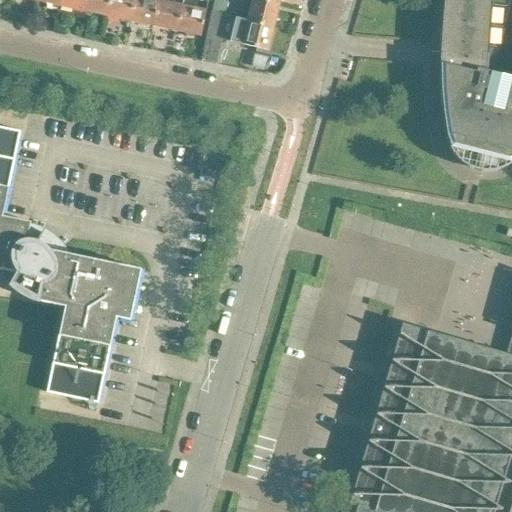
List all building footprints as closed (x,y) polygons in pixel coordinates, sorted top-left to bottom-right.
[(61,0),(60,8),(83,13),(86,0),(61,0)] [(110,0),(86,0),(83,13),(107,18),(110,0)] [(130,23),(135,0),(110,0),(107,18),(130,23)] [(154,28),(159,0),(135,0),(130,23),(154,28)] [(177,33),(183,0),(159,0),(154,28),(177,33)] [(201,38),(209,2),(197,0),(183,0),(177,33),(201,38)] [(225,17),(225,15),(228,3),(224,1),(224,0),(215,0),(212,14),(225,17)] [(274,28),(279,5),(258,0),(253,0),(248,21),(248,22),(274,28)] [(490,29),(492,8),(447,4),(446,21),(446,25),(490,29)] [(268,52),(274,28),(248,22),(248,21),(225,15),(225,17),(212,14),(207,39),(220,42),(221,41),(268,52)] [(488,50),(490,29),(446,25),(444,46),(488,50)] [(511,158),(511,75),(509,77),(501,109),(485,105),(493,73),(488,64),(488,50),(444,46),(443,65),(444,87),(446,110),(450,139),(452,146),(458,155),(501,166),(510,161),(511,158)] [(141,270),(70,255),(61,253),(53,244),(53,243),(53,242),(54,241),(54,240),(53,239),(53,238),(52,237),(51,236),(50,236),(49,236),(48,236),(47,236),(46,237),(46,238),(45,238),(37,235),(29,233),(28,234),(31,223),(3,217),(21,132),(0,127),(0,270),(17,274),(11,286),(22,295),(28,298),(35,300),(36,300),(36,302),(64,308),(47,393),(98,404),(116,319),(130,321),(141,270)] [(135,212),(166,220),(177,178),(145,169),(140,188),(142,189),(135,212)] [(511,511),(511,339),(508,354),(428,331),(427,332),(402,324),(349,505),(357,507),(355,511),(511,511)]
